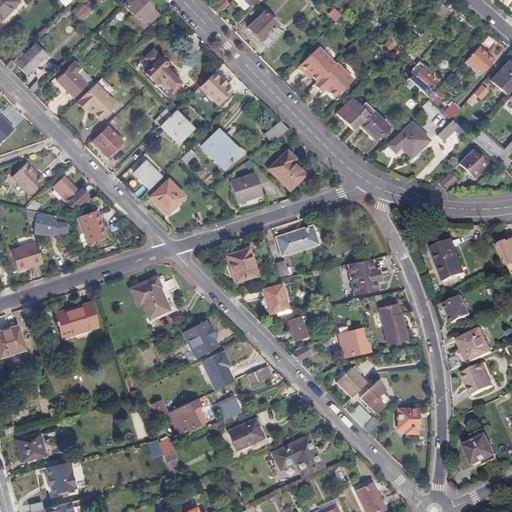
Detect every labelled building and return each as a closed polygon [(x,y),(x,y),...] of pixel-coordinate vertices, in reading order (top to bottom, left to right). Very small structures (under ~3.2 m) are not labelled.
[(0,0),(0,23),(19,4),(15,0),(0,0)] [(127,0),(124,3),(122,5),(132,17),(129,20),(140,31),(157,14),(143,0),(127,0)] [(212,10),(218,16),(228,6),(223,0),(212,10)] [(236,0),(234,3),(244,14),(258,0),(236,0)] [(89,11),(84,6),(74,15),(80,20),(89,11)] [(447,13),(440,7),(432,16),(438,23),(447,13)] [(338,15),(333,10),(328,16),(335,23),(337,22),(341,18),(338,15)] [(278,27),(264,14),(248,30),(267,49),(282,34),(278,31),(273,35),(272,33),(278,27)] [(341,18),(337,22),(343,28),(347,23),(341,18)] [(365,26),(362,30),(368,36),(371,32),(365,26)] [(394,47),(388,42),(384,48),(389,53),(394,47)] [(46,56),(33,43),(13,63),(26,76),(46,56)] [(308,75),(317,84),(335,66),(319,49),(298,69),(306,77),(308,75)] [(160,58),(152,50),(144,58),(151,66),(144,74),(166,96),(179,83),(164,68),(166,66),(159,59),(160,58)] [(493,64),(477,50),(465,64),(480,77),(493,64)] [(399,51),(392,58),(396,63),(403,55),(399,51)] [(79,69),(73,63),(55,81),(72,98),(84,86),(73,75),(79,69)] [(511,88),(511,67),(508,64),(490,83),(505,96),(511,88)] [(317,84),(314,87),(321,95),(326,90),(335,100),(353,82),(336,65),(335,66),(317,84)] [(408,81),(429,101),(433,96),(428,91),(437,82),(429,76),(432,72),(425,66),(415,76),(413,75),(408,81)] [(112,86),(120,74),(113,70),(106,81),(112,86)] [(214,73),(199,87),(218,106),(232,91),(214,73)] [(101,79),(77,103),(83,109),(87,109),(88,108),(100,119),(115,104),(109,98),(114,93),(101,79)] [(34,81),(28,88),(32,92),(39,86),(34,81)] [(486,83),(481,89),(487,94),(492,88),(486,83)] [(487,94),(481,89),(474,97),(480,102),(487,94)] [(126,93),(116,105),(121,109),(131,97),(126,93)] [(334,118),(351,135),(359,127),(370,116),(354,99),(334,118)] [(438,113),(428,104),(422,111),(431,120),(438,113)] [(453,105),(444,115),(451,121),(460,111),(453,105)] [(171,115),(165,109),(154,121),(159,126),(161,124),(171,115)] [(175,111),(171,115),(161,124),(179,142),(192,129),(175,111)] [(370,116),(359,127),(375,142),(388,130),(372,113),(370,116)] [(0,141),(11,131),(0,119),(0,141)] [(287,131),(279,122),(263,134),(271,144),(287,131)] [(462,132),(452,123),(437,137),(443,143),(454,133),(458,137),(462,132)] [(429,143),(411,124),(387,147),(395,156),(401,151),(410,160),(429,143)] [(123,142),(108,127),(93,142),(107,156),(123,142)] [(226,139),(217,131),(201,146),(223,169),(232,160),(235,162),(243,155),(242,152),(226,139)] [(478,147),(495,162),(503,153),(486,139),(486,138),(480,133),(473,142),(478,147)] [(511,142),(503,153),(508,158),(511,152),(511,142)] [(191,148),(182,157),(187,163),(197,154),(191,148)] [(286,151),(268,170),(289,191),(304,177),(291,164),(295,159),(286,151)] [(473,152),(459,166),(473,180),(487,166),(473,152)] [(495,162),(504,171),(511,161),(508,158),(503,153),(495,162)] [(133,173),(149,189),(162,177),(145,161),(133,173)] [(43,180),(25,163),(10,178),(28,195),(43,180)] [(262,196),(255,175),(229,183),(236,204),(262,196)] [(456,182),(450,175),(440,185),(447,191),(456,182)] [(75,206),(85,196),(79,190),(76,192),(62,178),(51,190),(69,208),(74,205),(75,206)] [(184,196),(167,180),(149,197),(156,204),(158,202),(168,212),(184,196)] [(79,210),(89,200),(85,196),(75,206),(79,210)] [(37,206),(32,201),(23,209),(32,212),(37,206)] [(32,212),(23,209),(26,218),(34,224),(32,232),(50,237),(65,232),(63,225),(54,223),(55,217),(32,212)] [(112,235),(107,218),(82,226),(88,243),(112,235)] [(318,245),(312,226),(277,238),(283,255),(318,245)] [(453,238),(433,245),(445,280),(465,273),(453,238)] [(511,241),(508,243),(507,241),(498,245),(510,274),(511,272),(511,241)] [(42,263),(34,242),(9,251),(16,272),(42,263)] [(255,276),(248,250),(227,257),(235,282),(255,276)] [(377,292),(370,259),(346,265),(354,298),(377,292)] [(380,291),(373,259),(370,259),(377,292),(380,291)] [(283,261),(274,264),(278,277),(287,274),(283,261)] [(142,306),(168,295),(160,278),(155,281),(154,279),(130,290),(137,306),(142,305),(142,306)] [(278,279),(262,283),(263,291),(280,286),(278,279)] [(280,286),(263,291),(262,291),(268,316),(287,311),(280,286)] [(176,313),(168,295),(142,306),(151,324),(176,313)] [(471,316),(462,297),(446,305),(450,314),(451,313),(456,323),(471,316)] [(94,328),(86,303),(76,307),(77,309),(53,317),(60,340),(94,328)] [(400,320),(396,306),(379,310),(387,346),(407,342),(401,320),(400,320)] [(299,316),(286,320),(292,345),(306,342),(299,316)] [(206,330),(203,324),(181,336),(194,360),(215,348),(211,340),(213,338),(209,329),(206,330)] [(22,348),(15,328),(0,333),(0,360),(8,358),(7,353),(22,348)] [(458,341),(468,364),(492,353),(481,330),(458,341)] [(366,345),(362,331),(349,334),(349,335),(347,335),(347,337),(339,339),(343,356),(354,354),(354,357),(370,354),(367,345),(366,345)] [(305,347),(296,349),(291,355),(298,362),(309,351),(305,347)] [(229,368),(221,353),(201,362),(216,392),(235,382),(229,371),(226,373),(225,370),(229,368)] [(493,388),(483,365),(463,375),(473,397),(493,388)] [(267,368),(246,377),(252,389),(273,379),(267,368)] [(351,370),(346,375),(342,371),(339,374),(343,378),(336,384),(350,399),(366,384),(351,370)] [(384,392),(378,382),(360,400),(375,414),(388,401),(382,394),(384,392)] [(196,401),(198,400),(191,385),(179,391),(187,406),(196,401)] [(157,421),(167,416),(160,402),(164,400),(159,391),(151,395),(153,399),(148,402),(153,412),(157,421)] [(234,400),(216,408),(225,427),(238,421),(236,417),(241,415),(234,400)] [(200,407),(196,401),(187,406),(167,416),(177,438),(197,427),(190,412),(200,407)] [(370,421),(371,419),(359,405),(349,415),(363,428),(370,421)] [(418,429),(417,411),(398,412),(399,432),(408,432),(409,430),(418,429)] [(131,414),(137,436),(144,433),(138,412),(131,414)] [(145,416),(149,424),(157,421),(153,412),(145,416)] [(370,421),(376,427),(379,424),(373,417),(371,419),(370,421)] [(262,438),(254,421),(226,433),(235,451),(262,438)] [(376,427),(370,421),(363,428),(368,435),(376,427)] [(2,430),(4,437),(14,434),(12,428),(2,430)] [(495,456),(484,430),(472,436),(475,443),(466,447),(473,466),(485,461),(487,465),(496,460),(494,457),(495,456)] [(44,458),(37,435),(14,442),(21,465),(44,458)] [(319,466),(306,438),(274,454),(280,468),(295,461),(302,475),(319,466)] [(162,458),(173,453),(169,444),(159,449),(162,458)] [(178,460),(174,452),(173,453),(162,458),(170,477),(180,472),(175,462),(178,460)] [(52,496),(74,491),(68,464),(45,470),(47,478),(45,478),(47,489),(49,488),(52,496)] [(341,489),(346,487),(336,468),(331,471),(341,489)] [(206,487),(202,479),(195,482),(199,490),(206,487)] [(373,484),(356,492),(365,511),(380,511),(386,510),(373,484)] [(166,496),(156,501),(161,511),(163,511),(168,510),(165,505),(169,503),(166,496)] [(36,511),(42,510),(41,503),(28,506),(29,511),(36,511)] [(338,509),(339,511),(344,511),(340,503),(336,505),(338,509)]
